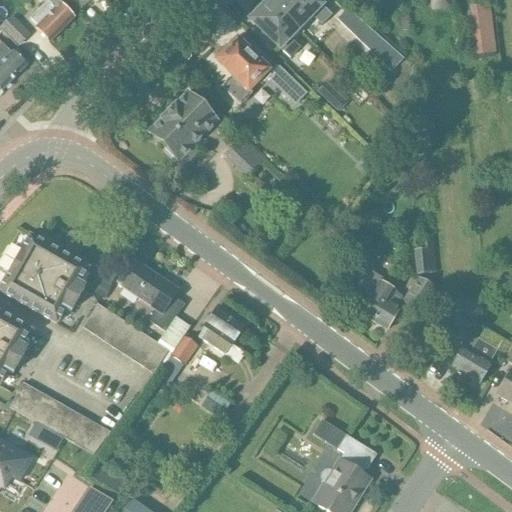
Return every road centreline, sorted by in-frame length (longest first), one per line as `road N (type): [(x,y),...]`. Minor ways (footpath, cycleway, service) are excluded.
road 1 (tertiary): [(62,153),(295,317)]
road 2 (tertiary): [(452,434),(295,317)]
road 3 (tertiary): [(62,153),(90,75),(170,0)]
